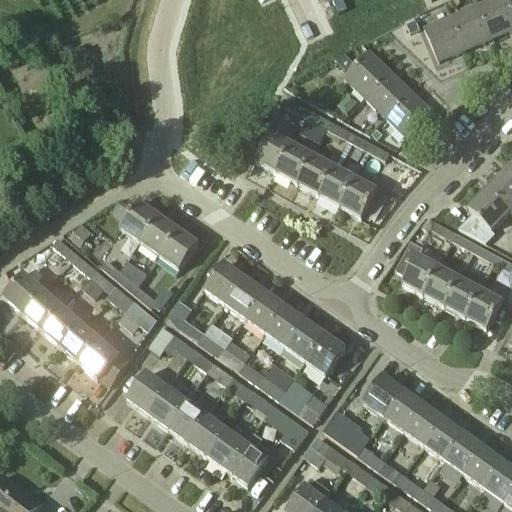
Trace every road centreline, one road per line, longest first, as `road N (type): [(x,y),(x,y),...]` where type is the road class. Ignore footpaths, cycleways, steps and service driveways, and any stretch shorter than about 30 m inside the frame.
road 1 (residential): [(345,311),(379,256),(511,102)]
road 2 (residential): [(150,177),(183,191),(345,311)]
road 3 (residential): [(174,511),(0,386)]
road 4 (residential): [(345,311),(446,381),(479,381),(511,398)]
road 5 (residential): [(172,0),(158,50),(163,124),(150,177)]
road 6 (residential): [(0,272),(150,177)]
